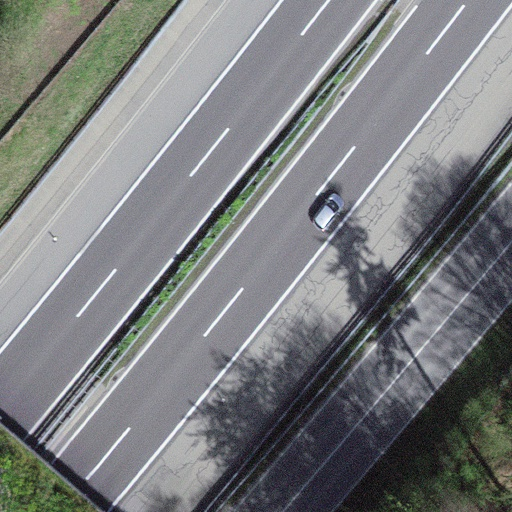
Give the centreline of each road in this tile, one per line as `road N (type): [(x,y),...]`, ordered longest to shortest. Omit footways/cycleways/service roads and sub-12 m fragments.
road 1 (motorway): [(58,511),(467,0)]
road 2 (motorway): [(328,0),(0,410)]
road 3 (primary): [(281,511),(511,240)]
